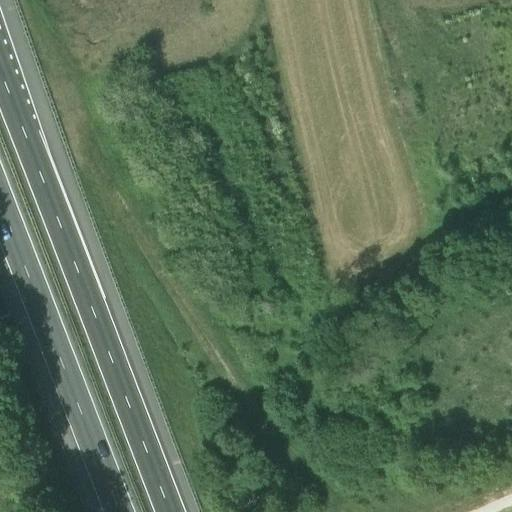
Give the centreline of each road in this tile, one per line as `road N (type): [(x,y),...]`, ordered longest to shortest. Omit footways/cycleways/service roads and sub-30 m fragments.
road 1 (motorway): [(170,511),(0,70)]
road 2 (motorway): [(0,202),(118,511)]
